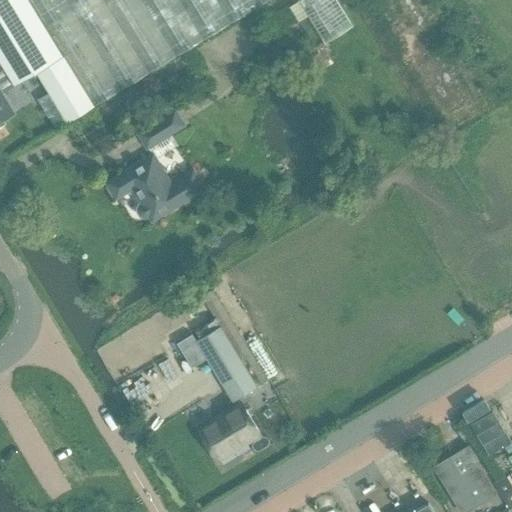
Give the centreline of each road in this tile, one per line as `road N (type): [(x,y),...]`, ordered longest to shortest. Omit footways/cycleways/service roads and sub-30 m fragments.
road 1 (tertiary): [(228,511),(511,340)]
road 2 (unclassified): [(135,472),(67,363),(27,331)]
